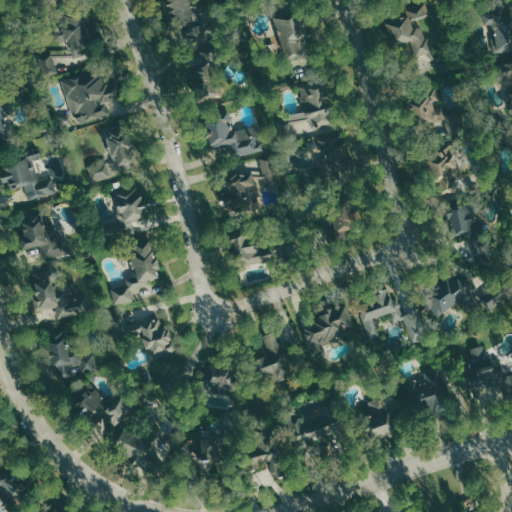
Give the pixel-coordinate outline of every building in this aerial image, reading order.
[(165,0),(171,27),(196,23),(191,0),(165,0)] [(384,15),(392,46),(409,41),(413,57),(431,52),(422,18),(430,16),(427,4),(384,15)] [(293,75),(315,68),(295,7),(273,15),(293,75)] [(495,53),(511,50),(511,23),(510,7),(483,11),(485,25),(491,24),(495,53)] [(90,62),(90,56),(88,48),(88,37),(82,14),(77,14),(55,20),(55,37),(56,41),(66,41),(68,40),(72,53),(62,53),(54,55),(58,69),(64,69),(90,62)] [(45,77),(58,72),(53,56),(40,60),(45,77)] [(102,72),(92,78),(87,70),(70,75),(61,81),(65,87),(65,88),(76,105),(79,116),(80,117),(81,123),(102,117),(109,112),(107,103),(116,97),(116,94),(102,73),(102,72)] [(332,126),(320,81),(299,86),(306,111),(288,115),(293,136),(332,126)] [(436,89),(407,103),(420,130),(449,117),(436,89)] [(0,137),(14,132),(7,115),(13,112),(6,96),(0,98),(0,137)] [(264,151),(258,125),(232,131),(227,114),(203,120),(210,150),(230,145),(233,158),(264,151)] [(111,173),(132,170),(125,125),(106,128),(111,161),(109,162),(111,173)] [(314,144),(327,177),(355,166),(342,133),(314,144)] [(433,182),(438,181),(441,195),(458,190),(454,179),(461,177),(452,147),(425,155),(433,182)] [(57,193),(53,177),(39,180),(34,160),(41,158),(38,148),(19,153),(21,160),(2,166),(4,175),(0,176),(2,183),(9,181),(11,189),(25,185),(29,200),(57,193)] [(226,176),(225,201),(228,213),(247,208),(248,200),(260,197),(260,190),(279,184),(279,175),(274,158),(266,158),(262,159),(261,169),(250,169),(226,176)] [(111,177),(106,161),(88,167),(93,182),(111,177)] [(126,231),(139,226),(137,220),(150,214),(138,181),(111,191),(126,231)] [(352,205),(333,205),(334,235),(353,235),(352,205)] [(453,237),(476,231),(472,217),(465,219),(462,207),(446,211),(453,237)] [(71,256),(68,237),(59,238),(57,226),(46,227),(45,215),(21,218),(23,232),(20,233),(21,248),(41,246),(43,259),(71,256)] [(236,266),(263,263),(261,243),(247,245),(246,236),(233,238),(236,266)] [(133,301),(131,288),(150,285),(150,280),(159,279),(154,243),(139,245),(130,247),(135,278),(126,279),(127,286),(112,288),(115,304),(133,301)] [(36,310),(57,306),(58,317),(87,312),(84,297),(74,299),(73,295),(55,298),(51,270),(30,274),(36,310)] [(424,297),(437,316),(470,294),(456,274),(424,297)] [(358,301),(369,340),(380,337),(374,318),(392,313),(395,323),(405,320),(411,339),(427,334),(420,309),(404,313),(400,298),(393,300),(391,291),(358,301)] [(356,330),(347,304),(309,317),(311,325),(303,328),(313,359),(326,355),(321,342),(356,330)] [(150,362),(176,352),(162,314),(136,323),(150,362)] [(293,376),(277,331),(263,336),(267,347),(251,352),(263,386),(293,376)] [(61,375),(100,369),(97,350),(69,355),(65,332),(46,335),(51,367),(59,365),(61,375)] [(465,389),(498,384),(500,394),(511,391),(511,373),(495,377),(491,354),(484,355),(483,346),(470,349),(473,369),(461,371),(465,389)] [(205,366),(206,394),(235,393),(233,364),(205,366)] [(106,399),(90,381),(70,398),(98,430),(109,421),(113,426),(129,412),(112,393),(106,399)] [(298,451),(337,434),(327,411),(300,424),(295,411),(283,417),(298,451)] [(121,427),(114,451),(134,457),(132,464),(161,474),(171,443),(121,427)] [(280,459),(270,429),(244,437),(253,467),(280,459)] [(219,433),(193,434),(193,443),(183,443),(183,464),(197,464),(197,471),(219,470),(219,433)] [(0,504),(5,499),(13,507),(29,490),(0,463),(0,504)] [(70,511),(53,501),(45,511),(70,511)]
